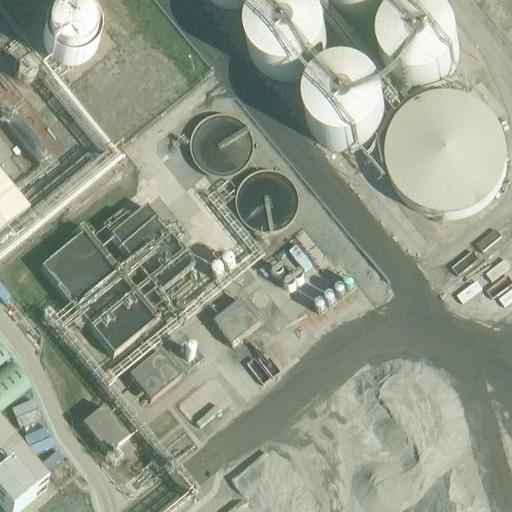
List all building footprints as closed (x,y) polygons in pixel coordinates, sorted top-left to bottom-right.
[(210,0),(213,2),(223,8),(234,10),(246,7),(255,1),(256,0),(210,0)] [(332,0),(339,8),(349,15),(360,18),(371,18),(382,14),(391,8),(396,0),(332,0)] [(249,36),(250,47),(254,58),(262,67),(271,73),(282,76),(293,76),(304,73),(313,66),(320,57),(324,46),(324,33),(320,22),(313,12),(303,5),(291,2),(279,2),(268,6),(259,14),(252,24),(249,36)] [(45,52),(52,61),(61,65),(71,67),(80,65),(89,59),(95,51),(97,41),(96,30),(90,20),(80,14),(69,12),(58,14),(49,21),(44,30),(42,41),(45,52)] [(384,49),(385,61),(389,72),(397,80),(406,87),(417,90),(428,90),(439,86),(448,80),(455,71),(459,60),(459,47),(455,36),(448,26),(438,19),(426,15),(414,16),(403,20),(394,28),(387,38),(384,49)] [(20,70),(22,76),(27,79),(32,79),(36,76),(39,72),(38,65),(34,61),(28,60),(22,63),(20,70)] [(307,108),(307,119),(312,130),(319,139),(328,145),(339,148),(350,148),(361,145),(370,138),(377,129),(381,118),(381,106),(378,94),(370,84),(360,77),(348,74),(336,74),(325,79),(316,86),(310,96),(307,108)] [(390,155),(390,170),(394,186),(403,200),(415,211),(430,219),(446,222),(462,221),(477,216),(491,207),(501,194),(508,180),(510,164),(509,148),(503,133),(493,120),(481,110),(467,104),(452,102),(437,103),(423,108),(410,116),(400,127),(393,141),(390,155)] [(205,175),(211,179),(219,181),(226,182),(233,180),(241,176),(247,171),(251,165),(254,157),(255,151),(254,142),(251,134),(246,128),(240,123),(232,119),(222,118),(213,120),(206,124),(199,130),(194,137),(192,145),(192,154),(194,162),(198,169),(205,175)] [(287,233),(293,227),(297,221),(300,213),(301,206),(300,199),(297,192),(293,186),(287,180),(281,177),(275,175),(267,175),(258,177),(252,180),(246,185),(241,192),(238,200),(238,206),(239,215),(243,223),(249,231),(257,236),(263,237),(268,238),(277,237),(282,235),(287,233)] [(0,182),(0,244),(30,220),(0,182)] [(50,207),(47,195),(34,198),(37,210),(50,207)] [(113,361),(159,324),(158,322),(160,321),(156,315),(154,317),(128,286),(140,277),(158,300),(195,270),(176,247),(189,236),(178,222),(165,233),(146,210),(110,240),(128,263),(118,271),(117,272),(86,234),(40,271),(113,361)] [(299,237),(328,270),(336,263),(307,230),(299,237)] [(303,273),(290,284),(298,293),(324,271),(300,244),(287,255),(303,273)] [(437,296),(457,284),(452,276),(432,288),(437,296)] [(362,284),(313,328),(330,347),(379,304),(362,284)] [(251,336),(266,324),(246,300),(219,323),(248,358),(260,348),(251,336)] [(0,340),(0,369),(14,355),(0,340)] [(164,351),(134,374),(156,402),(186,378),(164,351)] [(260,366),(268,376),(281,366),(273,355),(260,366)] [(0,400),(10,394),(30,380),(16,361),(0,373),(0,400)] [(39,398),(17,407),(25,428),(47,419),(39,398)] [(199,421),(211,434),(233,416),(221,403),(199,421)] [(104,410),(82,428),(107,458),(129,441),(104,410)] [(0,511),(28,511),(26,509),(49,490),(0,430),(0,511)]
